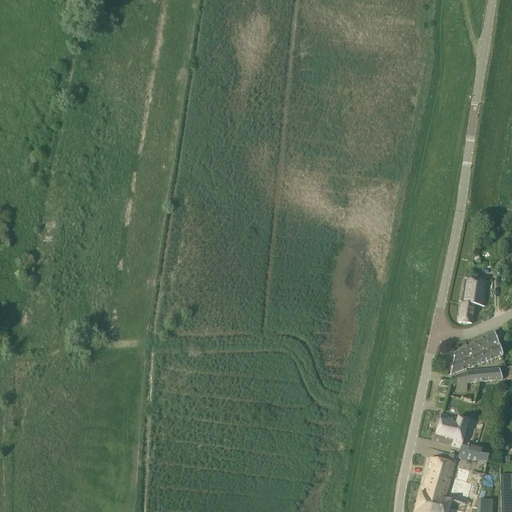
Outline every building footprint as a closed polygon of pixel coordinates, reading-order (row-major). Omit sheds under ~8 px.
[(484,307),(488,283),(465,279),(458,323),(471,325),(474,305),(484,307)] [(493,333),(485,337),(496,359),(502,356),(493,333)] [(487,362),(496,359),(485,337),(477,342),(487,362)] [(478,365),(487,362),(477,342),(469,346),(479,365),(478,365)] [(451,375),(478,365),(479,365),(469,346),(455,354),(451,375)] [(507,369),(499,371),(502,380),(511,376),(511,370),(510,367),(507,369)] [(488,383),(502,382),(502,380),(499,371),(498,369),(488,370),(488,378),(488,383)] [(480,384),(488,383),(488,378),(488,370),(480,371),(480,384)] [(470,384),(480,384),(480,371),(470,372),(470,384)] [(461,385),(467,385),(467,384),(470,384),(470,372),(467,372),(460,374),(461,385)] [(449,386),(456,386),(461,385),(460,374),(452,377),(449,386)] [(457,393),(467,393),(467,385),(461,385),(456,386),(457,393)] [(486,463),(488,456),(480,454),(482,449),(469,446),(462,444),(468,421),(442,414),(434,442),(460,449),(457,458),(470,461),(486,463)] [(451,479),(458,457),(450,455),(447,463),(430,458),(416,511),(433,511),(438,498),(445,500),(451,479)] [(438,498),(433,511),(448,511),(452,501),(466,505),(472,484),(466,483),(469,471),(456,468),(454,480),(451,479),(445,500),(438,498)] [(511,475),(500,475),(500,511),(510,511),(510,489),(511,489),(511,475)] [(492,511),(492,501),(481,500),(480,511),(492,511)]
